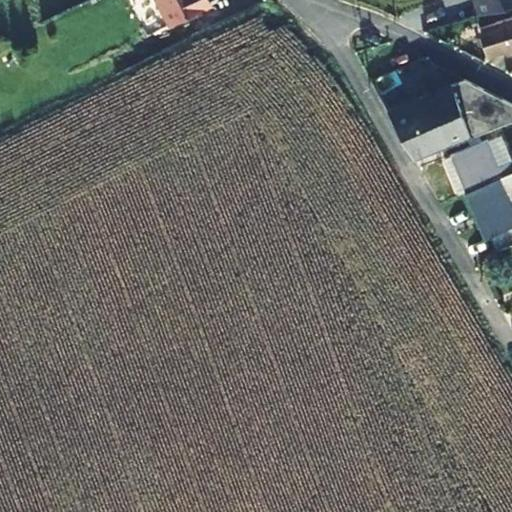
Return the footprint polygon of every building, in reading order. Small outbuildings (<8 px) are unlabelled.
[(162,0),(173,20),(212,0),(162,0)] [(511,0),(477,0),(482,14),(511,4),(511,0)] [(511,22),(481,34),(489,56),(511,46),(511,22)] [(429,93),(386,110),(414,157),(468,136),(490,129),(491,128),(505,122),(511,119),(511,103),(463,80),(440,89),(443,93),(431,98),(429,93)] [(443,93),(440,89),(429,93),(431,98),(443,93)] [(499,168),(510,163),(500,136),(489,141),(499,168)] [(511,162),(510,163),(499,168),(489,141),(452,155),(466,192),(499,179),(511,173),(511,162)] [(452,155),(445,158),(458,188),(461,194),(466,192),(452,155)] [(466,192),(485,239),(491,237),(511,228),(511,209),(508,201),(511,199),(511,173),(499,179),(466,192)] [(497,252),(511,245),(511,228),(491,237),(497,252)]
